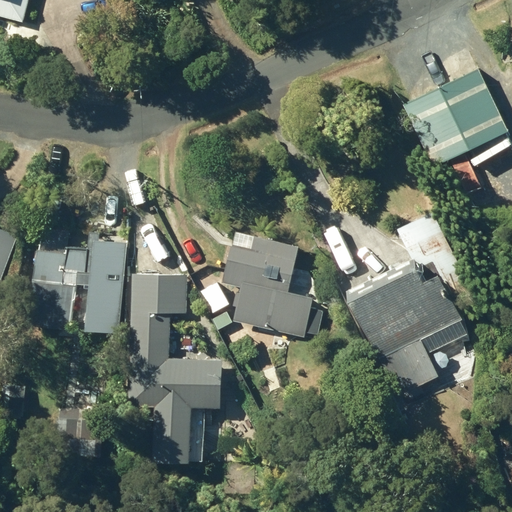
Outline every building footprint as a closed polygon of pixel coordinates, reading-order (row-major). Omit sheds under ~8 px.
[(0,0),(0,16),(24,22),(29,0),(0,0)] [(122,3),(114,19),(127,25),(135,9),(122,3)] [(480,69),(403,106),(434,169),(510,133),(480,69)] [(289,204),(275,211),(290,237),(303,230),(289,204)] [(348,296),(399,399),(441,378),(430,356),(470,337),(442,281),(464,271),(436,214),(397,233),(413,264),(348,296)] [(0,292),(20,235),(0,228),(0,292)] [(72,330),(77,286),(89,287),(85,333),(120,336),(130,245),(102,243),(103,235),(92,234),(91,246),(69,244),(70,232),(44,230),(34,327),(72,330)] [(251,316),(283,323),(301,248),(239,232),(223,299),(246,305),(251,316)] [(188,315),(189,277),(133,275),(130,409),(155,409),(153,468),(191,469),(191,465),(204,465),(206,412),(222,412),(224,362),(170,361),(171,314),(188,315)] [(213,315),(231,348),(250,336),(232,304),(213,315)] [(289,337),(303,339),(305,325),(292,323),(289,337)] [(246,364),(254,376),(263,370),(255,358),(246,364)] [(25,417),(25,401),(9,400),(9,416),(25,417)] [(59,452),(99,454),(102,411),(61,409),(59,452)]
